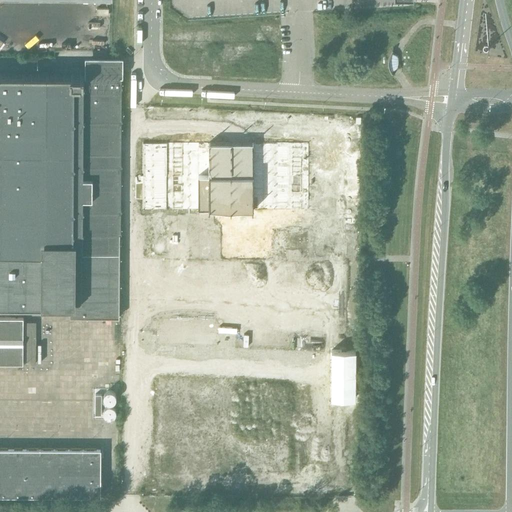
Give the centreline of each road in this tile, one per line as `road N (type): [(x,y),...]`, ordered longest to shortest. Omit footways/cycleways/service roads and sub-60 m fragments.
road 1 (tertiary): [(451,107),(430,511)]
road 2 (unclassified): [(391,96),(182,86),(154,65)]
road 3 (tertiary): [(508,511),(511,295)]
